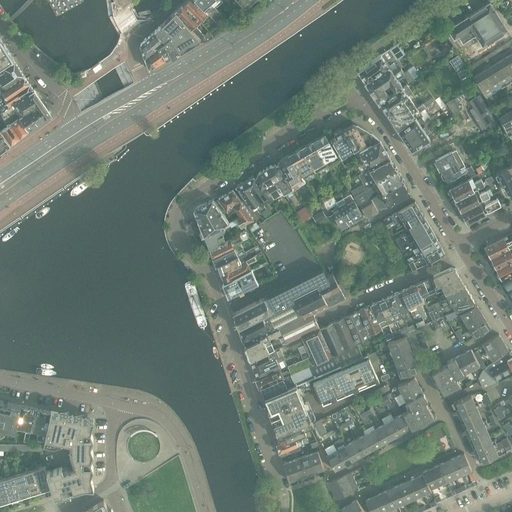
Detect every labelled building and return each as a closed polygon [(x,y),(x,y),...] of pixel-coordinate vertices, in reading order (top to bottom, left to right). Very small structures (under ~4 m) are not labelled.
[(209,22),(214,28),(219,25),(214,20),(195,0),(186,0),(183,3),(199,21),(204,16),(209,22)] [(212,4),(208,0),(195,0),(214,20),(221,14),(217,10),(214,6),(212,4)] [(236,0),(246,10),(253,2),(256,0),(236,0)] [(451,34),(448,36),(450,41),(454,38),(454,39),(458,37),(463,44),(467,41),(474,52),(508,30),(491,2),(448,30),(451,34)] [(175,11),(201,40),(204,44),(209,41),(195,25),(199,21),(183,3),(183,4),(181,5),(177,9),(175,11)] [(177,43),(176,44),(181,52),(201,40),(175,11),(161,25),(177,43)] [(155,31),(154,32),(164,42),(161,44),(172,56),(171,56),(172,58),(181,52),(176,44),(177,43),(161,25),(160,26),(159,26),(155,29),(156,30),(155,31)] [(148,37),(148,38),(146,39),(146,38),(144,40),(145,40),(140,45),(145,58),(145,59),(161,44),(164,42),(154,32),(148,37)] [(439,32),(424,42),(427,46),(438,39),(441,43),(444,41),(439,32)] [(0,66),(13,58),(10,52),(10,53),(5,45),(3,42),(1,39),(0,39),(0,66)] [(509,41),(501,47),(502,50),(511,44),(509,41)] [(161,44),(145,59),(150,69),(165,60),(171,56),(172,56),(161,44)] [(358,70),(366,81),(365,82),(394,62),(405,55),(398,44),(395,45),(395,46),(390,49),(387,51),(387,50),(386,51),(387,51),(382,54),(381,55),(358,70)] [(501,47),(492,52),(494,55),(502,50),(501,47)] [(492,52),(484,57),(486,60),(494,55),(492,52)] [(458,55),(449,61),(456,71),(465,66),(458,55)] [(484,57),(476,62),(478,65),(486,60),(484,57)] [(511,65),(507,57),(498,62),(511,82),(511,80),(511,65)] [(13,58),(0,66),(0,92),(24,76),(25,75),(13,58)] [(371,90),(370,90),(373,94),(379,102),(407,83),(413,79),(407,70),(404,73),(400,67),(398,69),(394,62),(365,82),(371,90)] [(476,62),(468,67),(470,70),(478,65),(476,62)] [(498,62),(490,67),(503,87),(511,82),(498,62)] [(490,67),(482,72),(494,92),(503,87),(490,67)] [(465,68),(457,73),(462,80),(470,75),(465,68)] [(482,72),(474,77),(486,97),(494,92),(482,72)] [(0,97),(2,101),(0,102),(0,112),(33,89),(34,89),(29,82),(25,76),(24,76),(0,92),(0,97)] [(407,94),(412,91),(407,83),(379,102),(380,102),(387,113),(408,95),(407,94)] [(394,122),(398,128),(418,113),(439,96),(432,84),(427,87),(433,97),(423,104),(418,107),(418,108),(417,108),(408,95),(387,113),(388,113),(394,122)] [(475,85),(466,90),(469,94),(478,89),(475,85)] [(23,115),(20,117),(28,130),(50,114),(33,89),(0,112),(0,113),(5,120),(19,110),(23,115)] [(479,94),(469,101),(473,107),(469,109),(475,119),(482,130),(488,126),(490,128),(498,124),(496,121),(479,94)] [(454,97),(446,103),(454,115),(461,110),(457,104),(458,103),(457,102),(454,97)] [(510,99),(502,104),(504,107),(511,102),(510,99)] [(502,104),(494,109),(495,112),(504,107),(502,104)] [(418,113),(398,128),(405,139),(426,125),(418,113)] [(511,120),(508,113),(499,118),(510,138),(511,137),(511,120)] [(19,117),(10,123),(20,137),(28,130),(20,117),(19,117)] [(10,123),(1,130),(11,144),(20,137),(10,123)] [(346,128),(343,130),(354,150),(358,148),(360,152),(359,152),(360,152),(380,141),(379,140),(371,134),(369,132),(357,125),(356,125),(356,126),(355,125),(351,124),(351,125),(346,128)] [(426,125),(405,139),(412,149),(423,143),(434,136),(426,125)] [(334,135),(331,137),(342,157),(354,150),(343,130),(342,129),(339,128),(334,131),(334,133),(334,135)] [(0,152),(11,145),(11,144),(1,130),(0,131),(0,130),(0,152)] [(330,167),(329,164),(339,158),(325,134),(313,141),(327,165),(332,173),(334,172),(330,167)] [(318,174),(317,171),(327,165),(313,141),(301,148),(315,172),(320,180),(322,179),(318,173),(318,174)] [(380,141),(360,152),(365,162),(362,164),(366,171),(369,169),(389,158),(389,157),(380,142),(380,141)] [(301,148),(289,155),(303,179),(304,179),(305,182),(308,187),(310,186),(307,180),(306,180),(305,178),(315,172),(301,148)] [(442,172),(441,176),(443,180),(446,181),(447,181),(447,182),(464,173),(467,180),(471,177),(461,158),(456,161),(452,152),(435,161),(440,170),(441,169),(442,172)] [(294,188),(305,182),(304,179),(303,179),(289,155),(280,160),(282,164),(279,165),(289,181),(299,197),(300,196),(297,190),(296,190),(294,188)] [(391,161),(389,158),(390,158),(389,158),(369,169),(366,171),(370,179),(374,177),(376,181),(397,169),(396,168),(395,166),(394,165),(392,163),(391,161)] [(271,166),(266,168),(269,172),(270,171),(279,187),(289,181),(279,165),(279,166),(278,165),(271,166)] [(499,175),(495,177),(498,182),(501,180),(508,193),(509,192),(509,193),(511,193),(511,192),(511,174),(509,167),(498,173),(499,175)] [(259,173),(255,179),(261,188),(268,193),(279,187),(270,171),(269,172),(266,168),(259,173)] [(403,180),(397,170),(397,169),(376,181),(373,183),(377,191),(380,189),(382,192),(383,192),(403,181),(403,180)] [(268,193),(261,188),(255,179),(254,176),(245,181),(262,205),(263,204),(265,208),(266,207),(267,208),(270,205),(268,201),(267,202),(264,198),(269,195),(268,193)] [(449,189),(449,191),(450,194),(452,195),(453,194),(456,199),(477,189),(487,184),(485,179),(482,181),(481,179),(474,183),(471,177),(467,180),(450,188),(451,189),(449,189)] [(245,181),(236,186),(254,211),(259,208),(261,212),(262,211),(265,217),(271,213),(267,208),(266,207),(265,208),(263,204),(262,205),(245,181)] [(382,192),(371,199),(378,211),(410,193),(403,181),(383,192),(382,192)] [(456,199),(456,200),(455,201),(454,202),(456,205),(458,206),(459,205),(462,210),(482,200),(483,200),(493,195),(490,190),(487,192),(487,190),(479,194),(477,189),(456,199)] [(233,190),(218,199),(227,210),(229,213),(235,209),(234,205),(241,201),(235,193),(233,190)] [(359,208),(350,193),(347,196),(350,201),(346,203),(355,220),(363,216),(359,208)] [(328,194),(321,198),(324,203),(331,199),(328,194)] [(333,198),(324,203),(328,210),(333,206),(335,209),(332,212),(341,228),(348,224),(336,202),(333,198)] [(343,198),(336,202),(348,224),(355,220),(346,203),(343,198)] [(230,222),(229,221),(223,213),(213,199),(196,209),(195,211),(204,236),(225,227),(224,225),(230,222)] [(370,199),(359,205),(366,218),(378,211),(371,199),(370,199)] [(461,212),(460,213),(461,217),(463,217),(464,216),(467,222),(501,205),(498,200),(493,203),(492,201),(485,205),(483,200),(482,200),(462,210),(462,211),(461,212)] [(224,225),(225,227),(204,236),(205,237),(203,238),(205,243),(207,243),(209,250),(227,240),(225,235),(227,229),(240,221),(242,225),(254,219),(241,201),(234,205),(235,209),(240,216),(233,219),(229,221),(230,222),(224,225)] [(393,214),(384,219),(384,220),(388,227),(402,219),(419,209),(415,201),(397,211),(393,214)] [(308,209),(297,215),(301,222),(312,216),(308,209)] [(419,209),(402,219),(404,223),(407,227),(424,217),(419,209)] [(313,217),(317,224),(318,223),(320,222),(327,218),(323,211),(313,217)] [(405,234),(395,239),(399,245),(430,227),(424,217),(407,227),(411,234),(407,236),(405,234)] [(186,225),(185,226),(188,233),(189,234),(195,231),(196,230),(193,223),(192,223),(186,225)] [(430,227),(399,245),(402,251),(412,245),(411,243),(414,241),(418,247),(436,237),(430,227)] [(227,240),(209,249),(213,259),(237,248),(235,244),(242,240),(240,237),(239,234),(227,240)] [(484,247),(484,249),(485,252),(487,253),(488,252),(491,256),(491,257),(511,246),(511,236),(505,240),(504,237),(503,237),(485,246),(486,246),(486,247),(484,247)] [(416,255),(407,260),(409,263),(423,255),(440,245),(436,237),(418,247),(413,250),(416,255)] [(440,245),(409,263),(412,270),(424,265),(424,266),(424,265),(428,263),(445,253),(440,245)] [(511,246),(491,257),(493,261),(492,262),(491,264),(493,267),(494,267),(496,267),(511,259),(511,246)] [(218,265),(244,253),(242,249),(238,251),(237,248),(213,259),(213,260),(216,266),(215,266),(216,267),(218,265)] [(244,253),(218,265),(221,273),(245,261),(243,256),(245,255),(244,253)] [(497,273),(497,274),(498,277),(500,278),(501,277),(502,278),(511,273),(511,259),(496,267),(498,272),(497,273)] [(245,261),(221,273),(225,283),(248,271),(250,270),(246,261),(246,260),(245,261)] [(268,295),(275,309),(295,300),(329,282),(327,276),(322,268),(320,269),(285,287),(268,295)] [(455,269),(451,268),(433,276),(433,277),(429,278),(423,281),(427,289),(432,286),(433,288),(434,287),(459,276),(455,269)] [(189,269),(180,272),(199,334),(211,330),(207,318),(205,311),(193,274),(189,269)] [(225,283),(222,284),(223,285),(227,298),(255,285),(258,283),(252,269),(250,270),(248,271),(225,283)] [(502,279),(508,288),(511,285),(511,273),(502,278),(502,279)] [(329,282),(295,300),(303,317),(304,318),(314,314),(323,309),(345,299),(332,274),(327,276),(329,282)] [(427,291),(429,295),(443,288),(445,293),(446,293),(464,285),(459,276),(434,287),(433,288),(432,286),(427,289),(426,289),(427,291)] [(423,281),(416,284),(420,294),(427,291),(426,289),(427,289),(423,281)] [(416,284),(408,288),(420,313),(422,319),(427,317),(421,304),(424,302),(420,294),(416,284)] [(448,298),(426,308),(428,312),(445,305),(470,293),(464,285),(446,293),(448,298)] [(408,288),(401,291),(409,309),(412,308),(415,315),(420,313),(408,288)] [(401,291),(393,295),(403,318),(404,319),(409,318),(405,311),(409,309),(401,291)] [(445,305),(428,312),(432,321),(437,319),(435,315),(439,313),(439,312),(453,306),(455,311),(475,302),(470,293),(445,305)] [(254,303),(233,313),(238,328),(262,316),(272,311),(272,312),(275,310),(275,309),(268,295),(254,303)] [(393,295),(385,298),(396,321),(403,318),(393,295)] [(385,298),(378,301),(388,325),(396,321),(385,298)] [(245,346),(245,347),(250,360),(273,349),(268,338),(278,333),(276,330),(303,317),(295,300),(275,309),(275,310),(272,312),(272,311),(262,316),(238,328),(243,341),(245,346)] [(378,301),(370,305),(381,328),(388,325),(378,301)] [(460,314),(465,322),(481,312),(476,304),(460,314)] [(370,305),(359,310),(361,315),(359,316),(368,334),(369,334),(370,335),(381,330),(381,328),(370,305)] [(359,316),(357,311),(344,317),(357,344),(369,337),(368,334),(359,316)] [(465,322),(470,330),(486,320),(481,312),(465,322)] [(303,317),(276,330),(278,333),(280,338),(281,338),(284,344),(300,336),(305,334),(319,328),(313,314),(314,314),(304,318),(303,317)] [(332,322),(344,350),(349,362),(360,357),(362,356),(357,344),(344,317),(332,322)] [(486,320),(470,330),(474,338),(490,328),(486,320)] [(349,362),(344,350),(332,322),(319,328),(332,356),(337,367),(341,366),(349,362)] [(332,356),(319,328),(305,334),(300,336),(300,337),(304,344),(307,351),(309,357),(311,356),(314,364),(332,356)] [(384,336),(386,340),(394,337),(392,332),(384,336)] [(483,343),(487,351),(503,342),(499,334),(483,343)] [(300,337),(290,342),(293,349),(304,344),(300,337)] [(388,343),(391,352),(409,345),(406,337),(388,343)] [(508,350),(503,342),(487,351),(492,360),(508,350)] [(391,352),(394,360),(412,354),(409,345),(391,352)] [(250,360),(250,361),(257,379),(280,369),(287,366),(284,359),(285,359),(279,346),(250,360)] [(471,349),(463,353),(472,370),(480,365),(479,364),(471,349)] [(307,351),(300,354),(302,359),(309,357),(307,351)] [(483,370),(478,379),(483,388),(497,383),(496,382),(496,383),(494,379),(501,376),(511,370),(511,351),(501,358),(493,362),(494,363),(490,364),(485,368),(483,370)] [(463,353),(455,357),(464,374),(472,370),(463,353)] [(394,360),(398,369),(415,362),(412,354),(394,360)] [(257,379),(255,380),(259,388),(259,389),(259,388),(261,388),(314,364),(311,356),(309,357),(302,359),(287,366),(289,370),(282,373),(280,369),(257,379)] [(328,372),(327,371),(337,367),(332,356),(314,364),(261,388),(265,398),(295,385),(303,382),(305,381),(305,382),(306,381),(316,376),(316,377),(317,376),(326,372),(327,372),(328,372)] [(455,357),(446,362),(448,364),(432,373),(444,395),(445,394),(447,399),(462,391),(456,378),(464,374),(455,357)] [(369,358),(358,363),(368,387),(378,382),(379,382),(369,358)] [(415,362),(398,369),(401,377),(418,371),(415,362)] [(358,363),(346,368),(357,392),(368,387),(358,363)] [(346,368),(335,372),(345,396),(357,392),(346,368)] [(335,372),(324,377),(334,401),(345,396),(335,372)] [(398,385),(402,393),(418,384),(414,376),(398,385)] [(324,377),(313,382),(323,406),(334,401),(324,377)] [(267,404),(270,411),(269,412),(268,412),(272,422),(273,424),(278,435),(279,435),(279,436),(309,423),(310,425),(312,425),(313,424),(311,420),(301,394),(313,389),(309,380),(309,381),(304,383),(303,382),(295,385),(265,398),(267,404)] [(387,384),(372,393),(375,397),(390,389),(387,384)] [(418,384),(402,393),(406,401),(423,392),(418,384)] [(425,402),(428,401),(423,392),(406,401),(411,409),(403,414),(411,428),(412,430),(434,418),(425,402)] [(387,395),(382,398),(386,405),(391,402),(387,395)] [(477,408),(480,407),(477,401),(474,402),(471,395),(453,403),(462,423),(480,415),(477,408)] [(382,398),(377,401),(381,408),(386,405),(382,398)] [(0,426),(5,428),(5,427),(16,429),(16,425),(21,405),(0,400),(0,426)] [(358,401),(352,405),(355,410),(356,410),(359,415),(361,418),(367,415),(365,412),(364,412),(358,401)] [(21,405),(16,425),(26,427),(24,441),(29,441),(31,428),(36,408),(21,405)] [(494,410),(497,415),(502,412),(499,407),(494,410)] [(36,408),(31,428),(38,430),(34,444),(35,444),(42,444),(51,411),(36,408)] [(46,436),(43,448),(43,449),(67,441),(69,442),(72,442),(72,452),(76,466),(63,470),(62,466),(47,471),(52,488),(54,496),(60,494),(71,495),(70,491),(74,490),(81,487),(85,486),(94,486),(91,474),(93,467),(91,459),(93,452),(91,445),(93,437),(91,430),(94,418),(85,418),(81,418),(82,414),(73,416),(68,415),(69,411),(59,413),(51,411),(44,436),(46,436)] [(502,412),(497,415),(500,420),(505,417),(502,412)] [(403,414),(393,419),(401,433),(411,428),(403,414)] [(483,422),(480,415),(462,423),(470,443),(489,435),(486,428),(489,427),(486,420),(483,422)] [(393,419),(384,424),(392,438),(401,433),(393,419)] [(320,420),(315,423),(324,439),(329,436),(327,433),(320,420)] [(503,425),(506,430),(511,427),(508,422),(503,425)] [(278,435),(279,438),(281,442),(295,436),(295,437),(311,430),(310,425),(309,423),(279,436),(279,435),(278,435)] [(384,424),(374,429),(382,443),(392,438),(384,424)] [(374,429),(365,435),(373,449),(382,443),(374,429)] [(365,435),(355,440),(363,454),(373,449),(365,435)] [(489,435),(470,443),(473,449),(474,451),(475,453),(475,454),(476,456),(479,463),(491,458),(496,456),(498,455),(496,451),(504,447),(501,441),(496,443),(495,440),(492,441),(489,435)] [(297,441),(295,437),(295,436),(281,442),(276,444),(279,452),(303,443),(302,443),(307,441),(306,438),(297,441)] [(342,438),(333,444),(337,450),(336,450),(344,464),(354,459),(346,445),(342,438)] [(507,438),(501,440),(501,441),(504,447),(506,451),(511,449),(507,438)] [(355,440),(346,445),(354,459),(363,454),(355,440)] [(336,450),(327,456),(335,470),(344,464),(336,450)] [(318,451),(309,454),(315,472),(324,469),(318,451)] [(464,453),(456,457),(463,474),(472,470),(464,453)] [(309,454),(300,457),(307,475),(315,472),(309,454)] [(300,457),(292,460),(298,478),(307,475),(300,457)] [(456,457),(447,461),(455,478),(463,474),(456,457)] [(292,460),(283,463),(289,481),(298,478),(292,460)] [(447,461),(439,464),(446,481),(455,478),(447,461)] [(439,464),(430,468),(438,485),(446,481),(439,464)] [(45,465),(34,468),(41,491),(52,488),(47,471),(45,465)] [(34,468),(24,472),(31,495),(41,491),(34,468)] [(430,468),(422,472),(423,474),(430,489),(438,485),(430,468)] [(24,472),(14,475),(21,498),(31,495),(24,472)] [(328,482),(332,491),(355,481),(351,472),(328,482)] [(423,474),(415,477),(423,495),(431,491),(430,489),(423,474)] [(14,475),(3,478),(10,501),(21,498),(14,475)] [(415,477),(407,481),(414,498),(423,495),(415,477)] [(3,478),(0,478),(0,504),(10,501),(3,478)] [(355,481),(332,491),(336,499),(359,489),(355,481)] [(407,481),(399,485),(406,502),(414,498),(407,481)] [(399,485),(390,488),(398,506),(406,502),(399,485)] [(390,488),(382,492),(389,509),(398,506),(390,488)] [(382,492),(374,496),(380,511),(383,511),(389,509),(382,492)] [(380,511),(374,496),(365,499),(370,511),(380,511)] [(104,499),(83,511),(113,511),(111,508),(109,510),(104,499)] [(364,511),(356,499),(349,504),(353,511),(364,511)]
